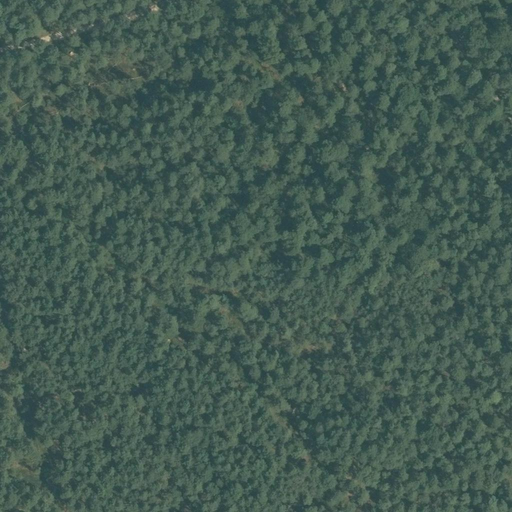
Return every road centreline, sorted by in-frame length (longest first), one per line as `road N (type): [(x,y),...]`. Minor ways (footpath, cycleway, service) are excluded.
road 1 (track): [(0,304),(61,511)]
road 2 (track): [(0,54),(188,0)]
road 3 (track): [(428,0),(459,33),(511,122)]
